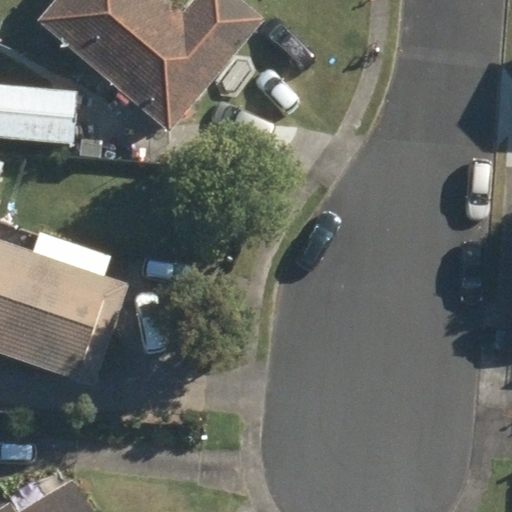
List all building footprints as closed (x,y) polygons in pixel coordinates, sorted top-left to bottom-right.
[(64,0),(39,31),(169,141),(263,29),(228,0),(203,0),(184,23),(156,0),(64,0)] [(0,146),(73,152),(78,101),(0,95),(0,146)] [(57,187),(89,187),(90,173),(58,172),(57,187)] [(0,363),(95,396),(128,295),(104,287),(111,268),(42,244),(36,263),(0,251),(0,363)] [(84,511),(72,489),(32,511),(84,511)]
